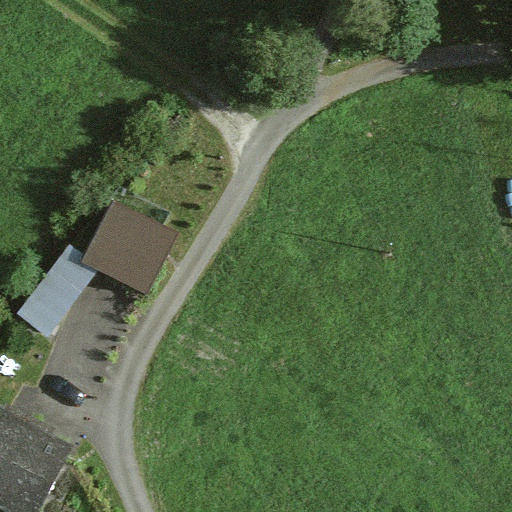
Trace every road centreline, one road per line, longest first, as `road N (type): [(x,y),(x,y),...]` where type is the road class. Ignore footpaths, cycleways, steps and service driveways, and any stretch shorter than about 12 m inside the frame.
road 1 (track): [(511,53),(463,53),(371,73),(317,94),(278,124),(135,363),(120,438),(140,511)]
road 2 (track): [(70,0),(264,144)]
